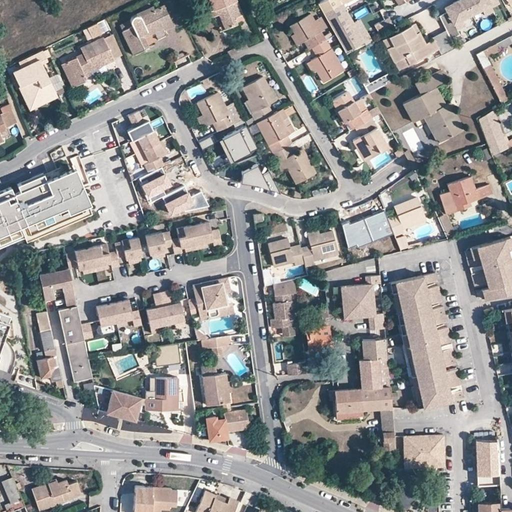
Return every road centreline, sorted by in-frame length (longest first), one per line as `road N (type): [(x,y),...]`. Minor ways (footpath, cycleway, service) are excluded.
road 1 (residential): [(353,192),(269,54),(253,50),(158,88)]
road 2 (residential): [(269,481),(246,260)]
road 3 (residential): [(158,88),(0,169)]
road 4 (residential): [(90,296),(246,260)]
road 5 (residential): [(235,191),(207,178),(158,88)]
road 6 (residential): [(353,192),(295,208),(235,191)]
road 7 (tertiary): [(152,456),(269,481)]
